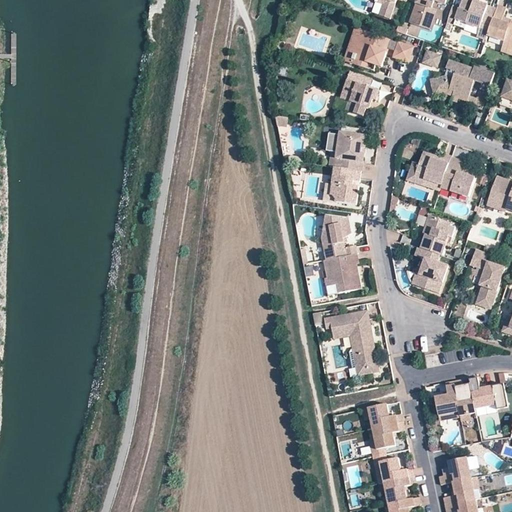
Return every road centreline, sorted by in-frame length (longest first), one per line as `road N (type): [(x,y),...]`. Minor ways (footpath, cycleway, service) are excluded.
road 1 (track): [(336,511),(239,0)]
road 2 (residential): [(511,152),(398,113),(382,146),(372,221),(395,324)]
road 3 (residential): [(407,378),(436,511)]
